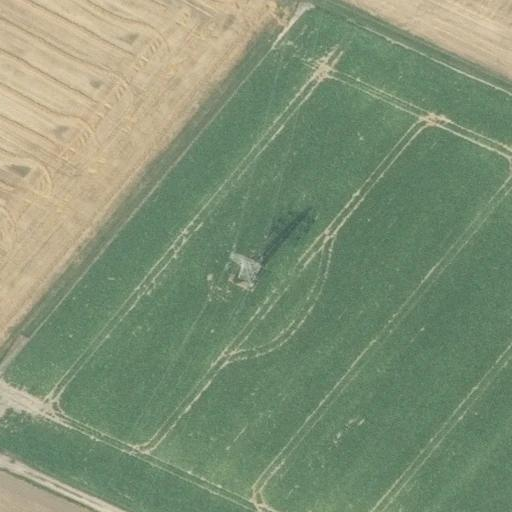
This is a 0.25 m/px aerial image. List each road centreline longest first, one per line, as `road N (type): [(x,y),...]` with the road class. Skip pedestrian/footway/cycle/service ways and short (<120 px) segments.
road 1 (track): [(0,394),(283,0)]
road 2 (track): [(511,64),(368,0)]
